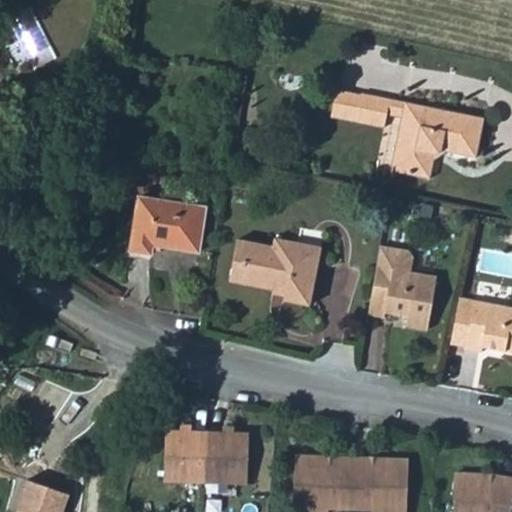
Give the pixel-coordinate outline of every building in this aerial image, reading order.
[(404,117),(404,122),(395,172),(431,179),(435,156),(443,151),(478,157),(486,117),(338,90),(333,117),(387,128),(390,115),(404,117)] [(164,268),(182,202),(144,195),(132,249),(155,254),(153,266),(164,268)] [(164,268),(196,275),(209,208),(182,202),(164,268)] [(294,296),(312,300),(323,255),(300,249),(303,238),(279,232),(278,240),(243,232),(233,269),(244,272),(296,287),(294,296)] [(323,255),(326,243),(303,238),(300,249),(323,255)] [(388,314),(408,318),(406,327),(429,331),(441,274),(414,269),(417,255),(411,247),(384,242),(370,313),(387,317),(388,314)] [(296,287),(244,272),(243,276),(287,286),(285,293),(294,296),(296,287)] [(511,306),(460,296),(449,350),(471,354),(473,343),(511,350),(511,306)] [(155,476),(238,479),(240,432),(225,432),(225,427),(214,426),(213,431),(182,430),(182,425),(172,424),(172,429),(158,429),(155,476)] [(362,511),(398,511),(401,457),(369,456),(369,462),(360,462),(360,455),(326,454),(326,460),(316,460),(317,454),(286,453),(283,509),(320,511),(320,504),(363,506),(362,511)] [(497,511),(504,511),(511,478),(511,476),(492,473),(490,482),(478,479),(479,471),(447,469),(445,511),(484,511),(485,510),(497,511)] [(58,511),(64,494),(22,480),(11,511),(58,511)]
